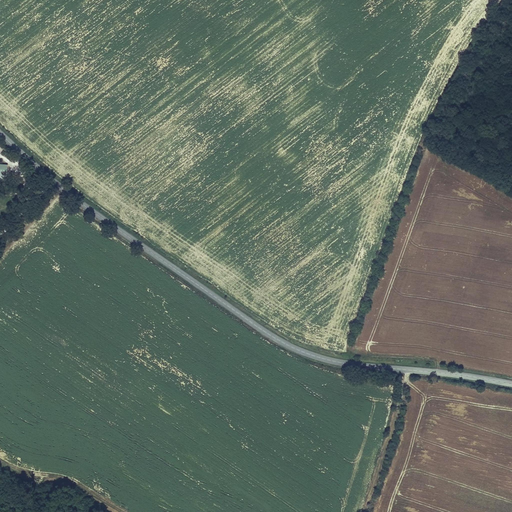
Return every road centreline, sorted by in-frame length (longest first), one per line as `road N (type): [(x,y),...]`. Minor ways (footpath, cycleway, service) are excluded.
road 1 (tertiary): [(511,383),(345,363),(293,347),(83,204),(0,132)]
road 2 (track): [(364,511),(408,369)]
